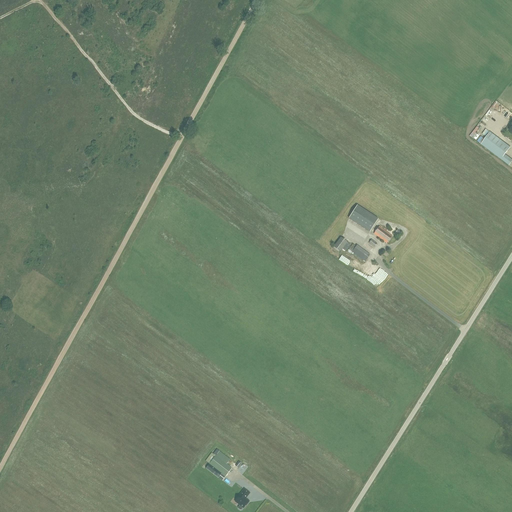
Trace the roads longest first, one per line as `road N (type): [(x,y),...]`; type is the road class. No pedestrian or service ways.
road 1 (track): [(182,135),(0,469)]
road 2 (unclassified): [(350,511),(511,255)]
road 3 (track): [(182,135),(132,113),(40,0)]
road 4 (track): [(257,0),(182,135)]
